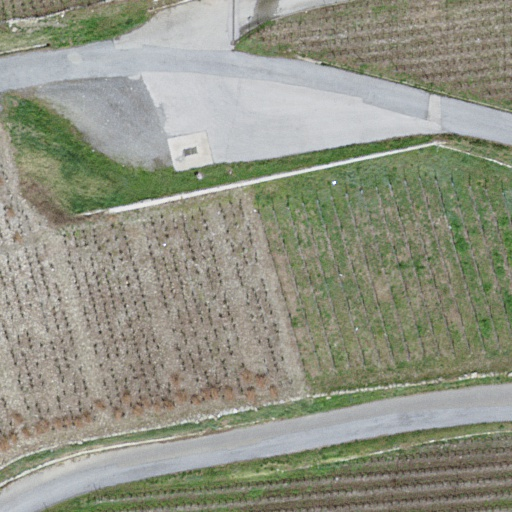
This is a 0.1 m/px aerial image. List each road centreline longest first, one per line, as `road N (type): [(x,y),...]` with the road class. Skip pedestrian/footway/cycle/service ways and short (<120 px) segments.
road 1 (unclassified): [(0,87),(107,63),(436,112),(511,132)]
road 2 (unclassified): [(511,410),(413,416),(162,464),(27,498),(5,511)]
road 3 (track): [(263,0),(192,18),(180,74)]
